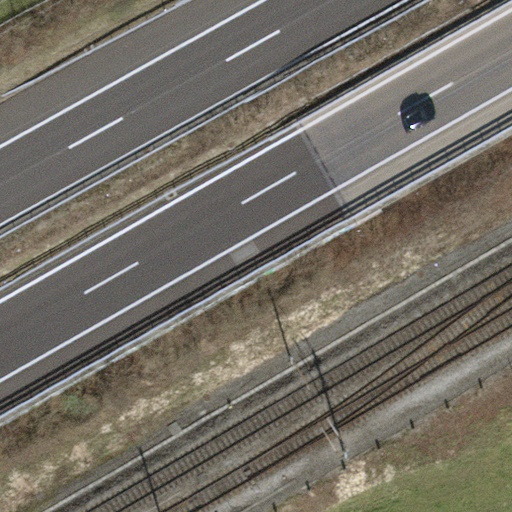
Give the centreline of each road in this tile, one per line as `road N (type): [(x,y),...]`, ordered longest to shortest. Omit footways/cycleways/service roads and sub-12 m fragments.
road 1 (motorway): [(0,343),(511,53)]
road 2 (motorway): [(333,0),(0,186)]
